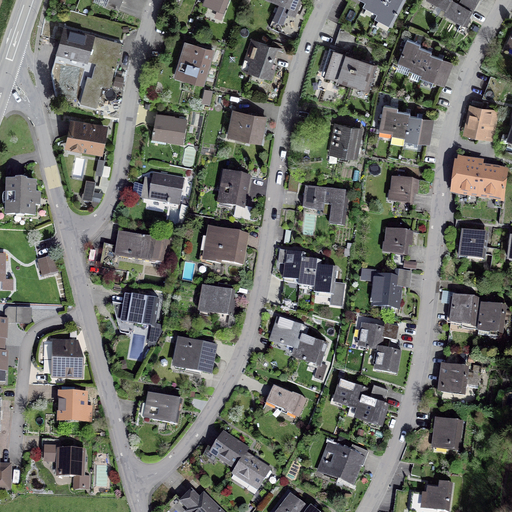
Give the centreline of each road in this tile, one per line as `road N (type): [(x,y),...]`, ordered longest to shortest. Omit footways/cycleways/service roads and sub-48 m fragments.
road 1 (residential): [(323,0),(283,126),(261,274),(239,355),(180,451),(133,484)]
road 2 (residential): [(362,511),(415,379),(458,95),(503,1)]
road 3 (residential): [(69,237),(92,226),(111,200),(156,0)]
road 4 (residential): [(89,314),(32,336),(15,460)]
road 5 (residential): [(3,78),(38,115),(69,237)]
road 6 (residential): [(89,314),(133,484)]
